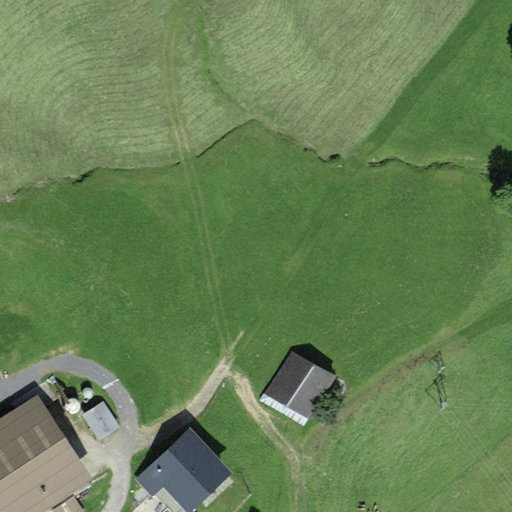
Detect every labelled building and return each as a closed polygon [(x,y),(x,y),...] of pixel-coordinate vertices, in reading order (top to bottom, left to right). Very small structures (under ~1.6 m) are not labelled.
[(433,279),(389,259),(372,296),(416,317),(433,279)] [(334,378),(291,351),(260,400),(303,427),(334,378)] [(0,511),(44,511),(94,479),(38,395),(0,420),(0,511)] [(103,404),(85,415),(99,438),(117,426),(103,404)] [(188,437),(141,481),(154,494),(171,511),(180,511),(222,472),(188,437)]
